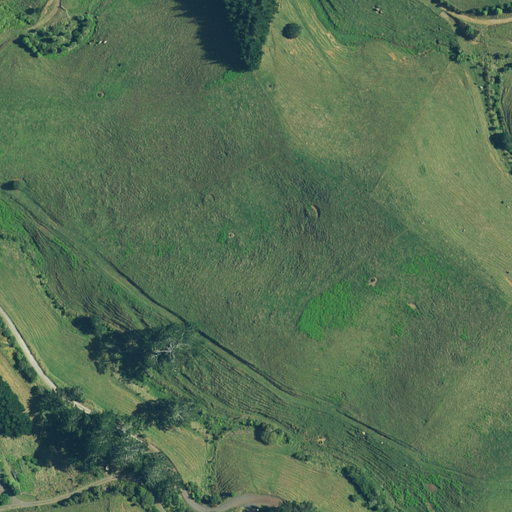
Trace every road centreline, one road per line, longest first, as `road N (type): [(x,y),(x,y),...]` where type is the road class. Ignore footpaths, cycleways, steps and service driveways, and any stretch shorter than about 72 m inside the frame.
road 1 (unclassified): [(288,511),(272,495),(183,497),(157,450),(60,401),(0,311)]
road 2 (track): [(290,395),(33,196),(0,193)]
